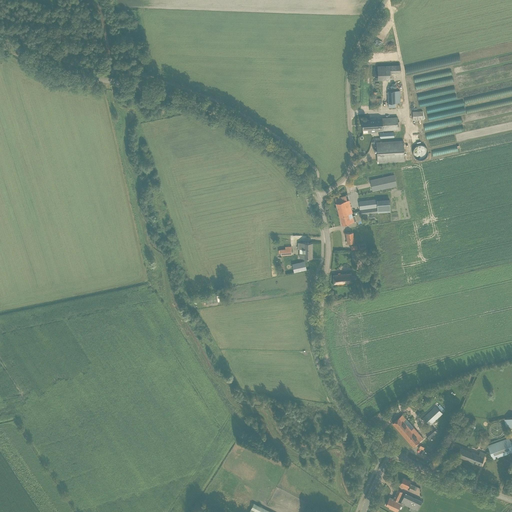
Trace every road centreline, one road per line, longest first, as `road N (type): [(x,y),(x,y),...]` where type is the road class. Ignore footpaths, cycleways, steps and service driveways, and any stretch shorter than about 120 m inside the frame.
road 1 (tertiary): [(316,195),(280,153),(217,114),(68,76),(0,42)]
road 2 (tertiary): [(392,452),(336,393),(325,365),(326,248),(316,195)]
road 3 (unclassified): [(316,195),(348,172),(349,68),(388,0)]
road 4 (tertiary): [(511,500),(392,452)]
